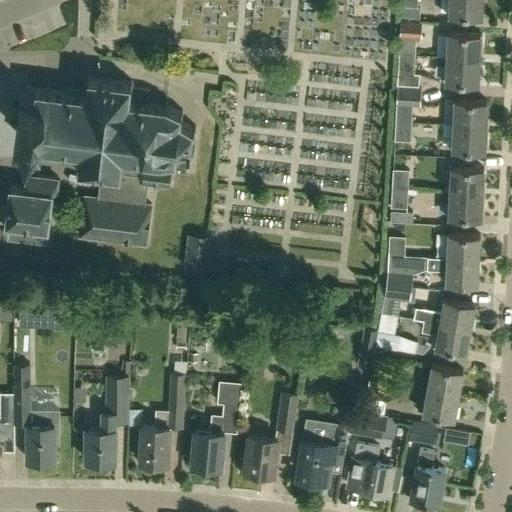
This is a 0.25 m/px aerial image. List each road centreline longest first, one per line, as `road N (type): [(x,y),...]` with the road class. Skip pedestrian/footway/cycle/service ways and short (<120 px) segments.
road 1 (residential): [(194,508),(0,503)]
road 2 (residential): [(493,511),(511,375)]
